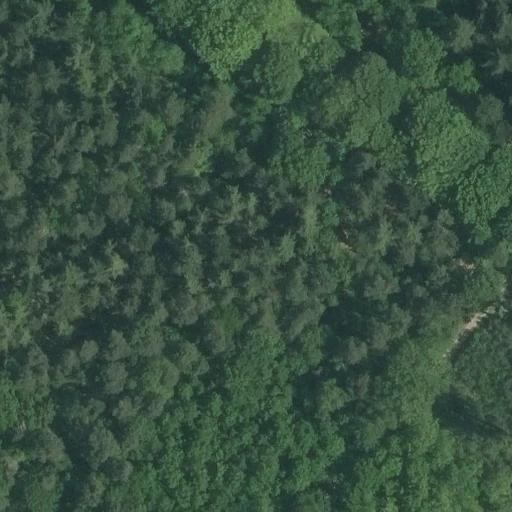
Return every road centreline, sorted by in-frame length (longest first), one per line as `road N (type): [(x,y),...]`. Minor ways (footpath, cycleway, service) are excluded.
road 1 (track): [(191,0),(511,209)]
road 2 (track): [(511,279),(315,511)]
